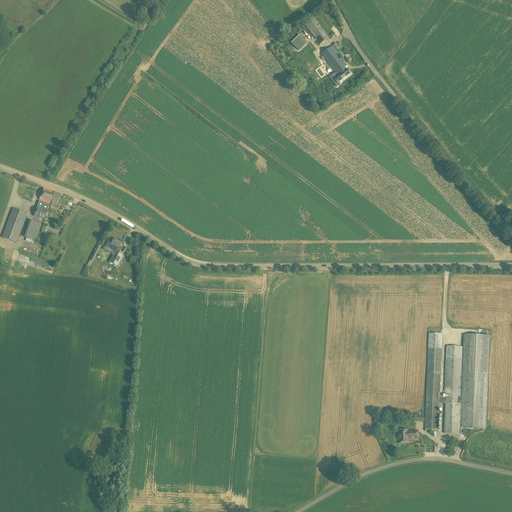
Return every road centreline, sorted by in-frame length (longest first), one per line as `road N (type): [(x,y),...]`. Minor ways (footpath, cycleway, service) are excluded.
road 1 (tertiary): [(511,267),(212,267),(0,167)]
road 2 (unclassified): [(511,236),(348,30)]
road 3 (unclassified): [(298,511),(353,480),(424,459),(511,474)]
